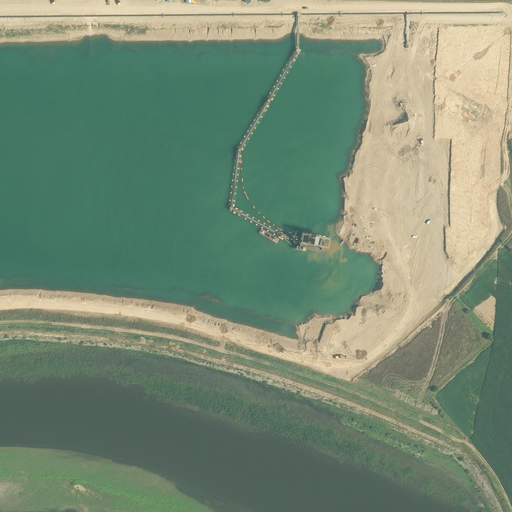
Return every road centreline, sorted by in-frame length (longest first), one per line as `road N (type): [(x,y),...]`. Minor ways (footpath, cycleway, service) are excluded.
road 1 (track): [(511,511),(469,445),(332,385),(178,339),(0,325)]
road 2 (track): [(0,303),(173,316),(279,346),(450,414)]
road 3 (track): [(275,0),(273,8),(511,10)]
